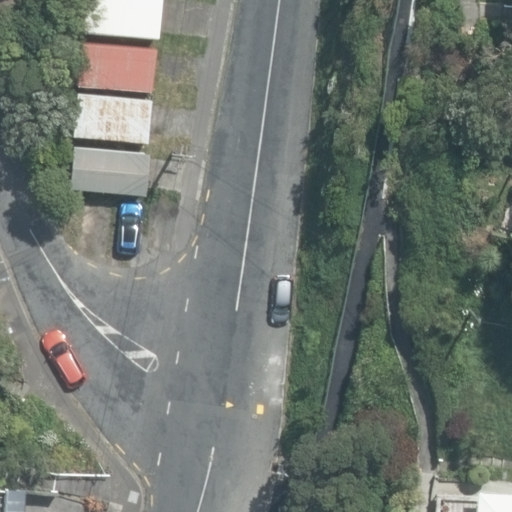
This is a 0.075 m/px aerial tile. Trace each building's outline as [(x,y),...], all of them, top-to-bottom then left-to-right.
[(83,0),(81,26),(158,33),(160,0),(83,0)] [(78,79),(149,87),(154,49),(82,40),(78,79)] [(71,131),(146,139),(150,99),(76,91),(71,131)] [(69,186),(144,191),(147,150),(72,145),(69,186)] [(0,511),(30,511),(32,485),(0,483),(0,511)] [(511,511),(511,489),(474,486),(471,511),(511,511)]
